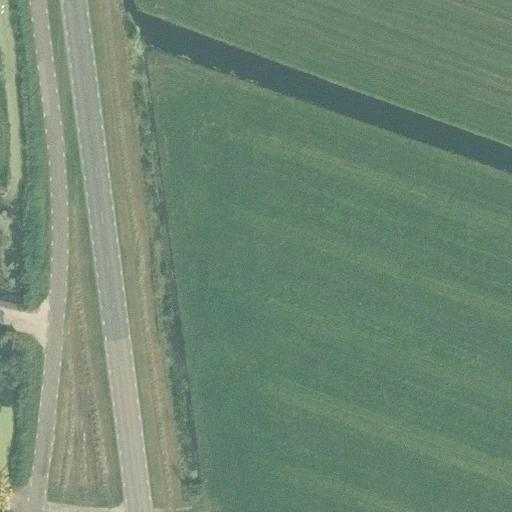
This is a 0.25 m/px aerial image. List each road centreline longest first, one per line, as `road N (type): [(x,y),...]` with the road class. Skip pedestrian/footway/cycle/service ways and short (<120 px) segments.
road 1 (primary): [(139,511),(73,0)]
road 2 (unclassified): [(36,0),(59,233),(33,511)]
